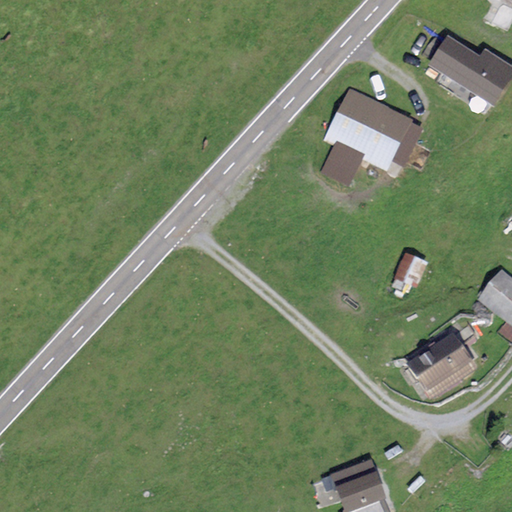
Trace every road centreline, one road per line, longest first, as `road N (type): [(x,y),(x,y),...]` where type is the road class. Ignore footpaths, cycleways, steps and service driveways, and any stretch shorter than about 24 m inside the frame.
road 1 (primary): [(385,0),(0,417)]
road 2 (track): [(348,40),(416,92),(423,127)]
